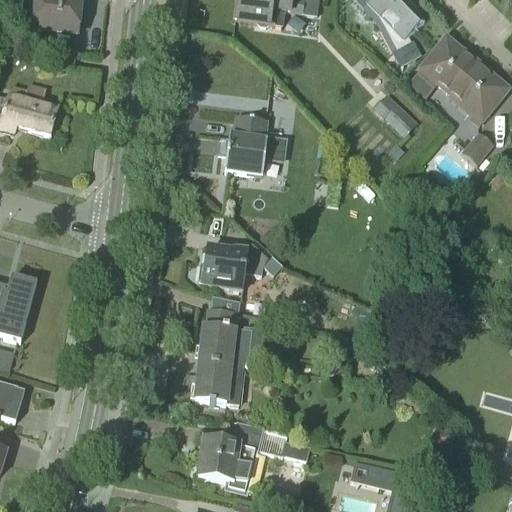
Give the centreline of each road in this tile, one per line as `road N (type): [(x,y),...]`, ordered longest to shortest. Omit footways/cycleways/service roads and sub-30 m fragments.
road 1 (secondary): [(67,511),(93,416),(117,234)]
road 2 (secondary): [(117,234),(143,0)]
road 3 (residential): [(0,203),(117,234)]
